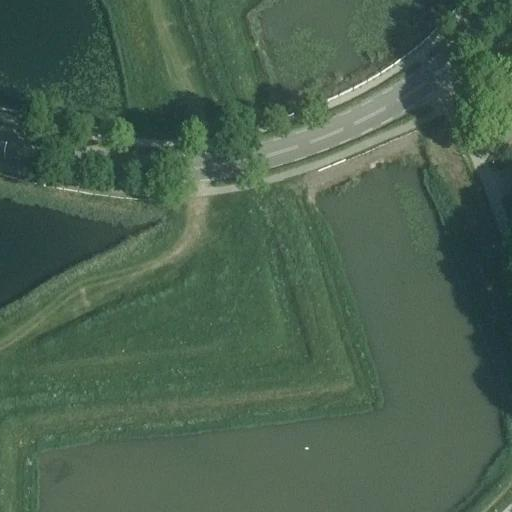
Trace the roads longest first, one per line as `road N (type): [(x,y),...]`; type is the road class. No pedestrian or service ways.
road 1 (tertiary): [(38,150),(118,167),(209,167),(294,147),(383,108),(430,77)]
road 2 (track): [(0,346),(151,272),(185,247),(204,212),(209,167)]
road 3 (unclassified): [(511,247),(461,124),(430,77)]
